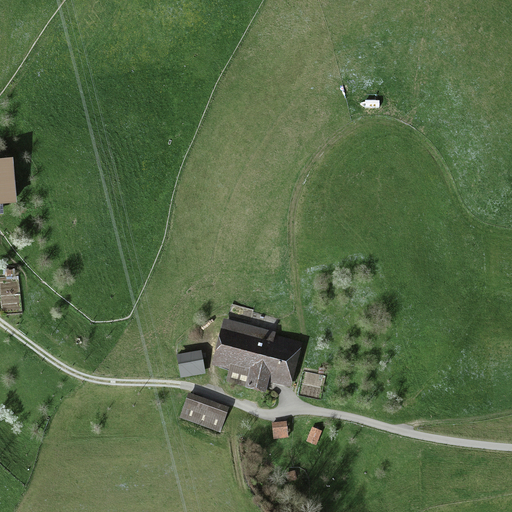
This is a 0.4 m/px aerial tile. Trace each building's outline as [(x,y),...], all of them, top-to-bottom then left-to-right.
[(0,202),(15,201),(11,159),(0,159),(0,202)] [(248,387),(265,391),(269,374),(286,379),(295,342),(274,336),(275,334),(227,321),(217,361),(252,370),(248,387)] [(181,378),(202,374),(200,366),(203,366),(201,356),(178,360),(181,378)] [(191,395),(183,418),(219,431),(227,408),(191,395)] [(273,424),(274,439),(288,437),(286,423),(273,424)] [(313,429),(309,441),(316,444),(321,432),(313,429)]
